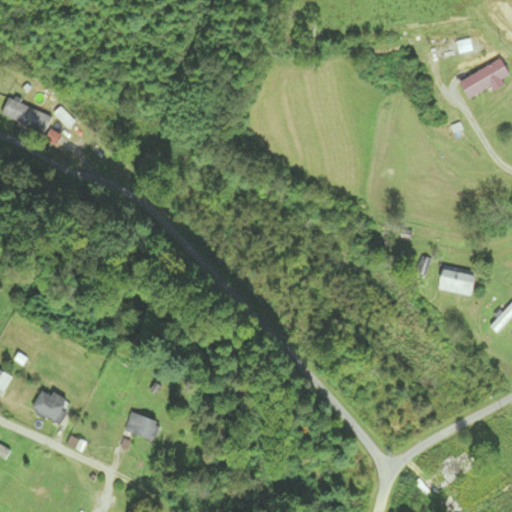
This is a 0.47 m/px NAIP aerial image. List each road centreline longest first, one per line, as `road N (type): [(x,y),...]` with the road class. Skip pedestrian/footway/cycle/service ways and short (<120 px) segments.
road 1 (residential): [(0,137),(131,193),(249,303),(388,469),(511,394)]
road 2 (residential): [(134,486),(0,420)]
